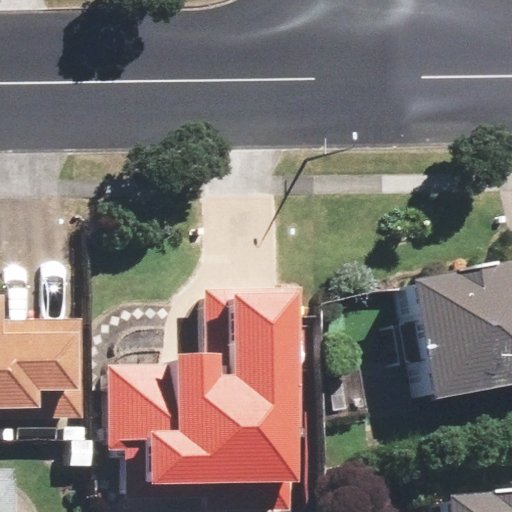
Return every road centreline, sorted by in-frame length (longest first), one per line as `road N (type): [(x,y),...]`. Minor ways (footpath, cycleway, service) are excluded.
road 1 (residential): [(0,81),(362,68)]
road 2 (residential): [(362,68),(511,68)]
